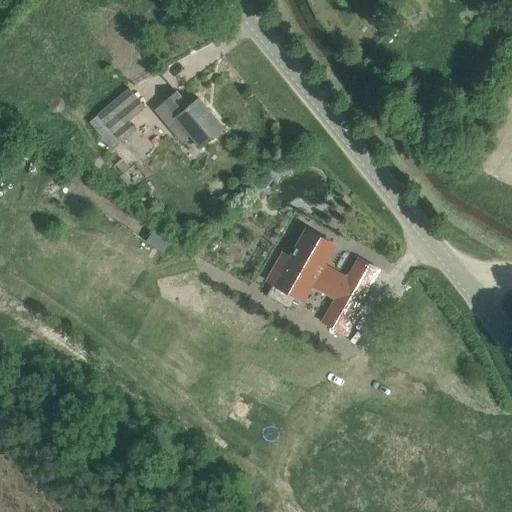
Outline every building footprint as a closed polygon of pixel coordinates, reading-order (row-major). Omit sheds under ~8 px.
[(129,89),(100,115),(115,133),(128,122),(145,107),(129,89)] [(166,101),(165,102),(196,138),(194,140),(201,148),(225,129),(199,97),(189,105),(177,91),(165,101),(166,101)] [(123,143),(136,132),(128,122),(115,133),(123,143)] [(125,160),(118,166),(125,175),(132,168),(125,160)] [(308,229),(293,257),(284,252),(268,281),(275,285),(269,294),(291,308),(297,298),(302,302),(311,286),(335,300),(323,321),(348,335),(361,311),(358,309),(381,269),(360,258),(348,278),(324,264),(335,244),(308,229)]
